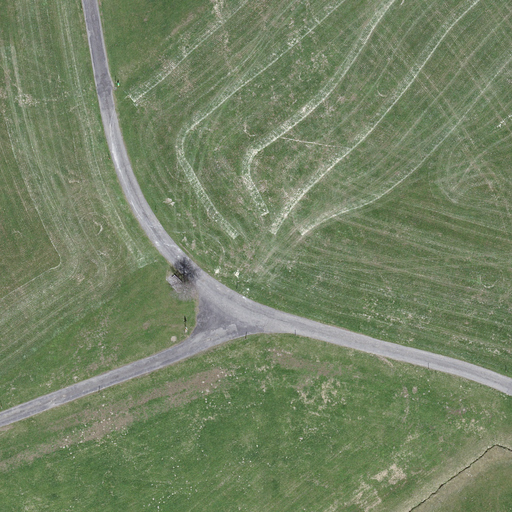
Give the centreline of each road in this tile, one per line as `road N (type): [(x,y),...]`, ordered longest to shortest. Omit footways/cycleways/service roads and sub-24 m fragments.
road 1 (track): [(91,0),(123,167),(153,227),(232,303)]
road 2 (track): [(232,303),(511,387)]
road 3 (track): [(232,303),(204,341),(0,414)]
